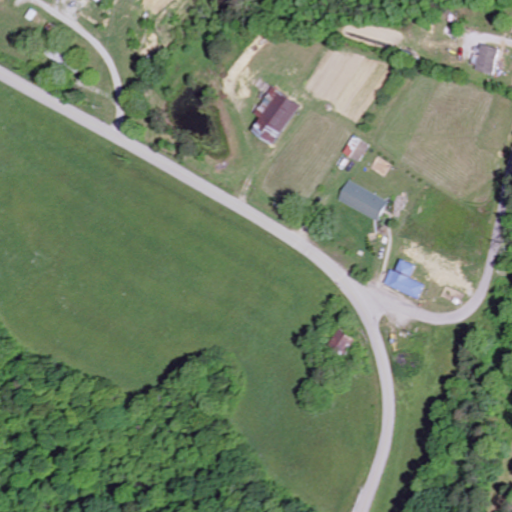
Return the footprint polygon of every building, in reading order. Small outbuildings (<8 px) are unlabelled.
[(500,50),(483,46),(476,72),(493,76),(500,50)] [(273,146),(301,106),(276,89),(262,109),(266,111),(252,131),(273,146)] [(370,148),(355,137),(343,153),(358,164),(370,148)] [(388,199),(347,184),(339,205),(381,220),(388,199)] [(414,268),(400,261),(395,273),(391,271),(384,285),(417,301),(424,287),(409,279),(414,268)]
